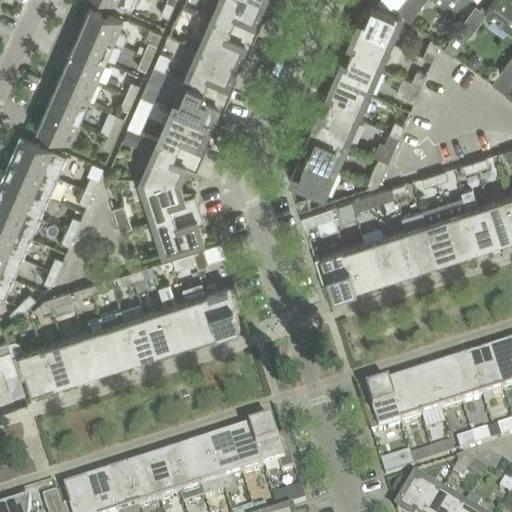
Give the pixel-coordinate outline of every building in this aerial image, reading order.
[(108,0),(131,10),(134,0),(108,0)] [(161,14),(169,17),(175,4),(167,0),(161,14)] [(263,20),(258,17),(264,3),(258,0),(219,0),(212,17),(256,36),(263,20)] [(398,10),(405,0),(379,0),(378,2),(398,10)] [(405,0),(398,10),(410,19),(424,0),(405,0)] [(442,0),(442,1),(456,12),(463,2),(464,0),(442,0)] [(511,0),(493,0),(485,11),(511,31),(511,0)] [(369,12),(364,10),(357,27),(391,42),(402,16),(372,3),(369,12)] [(123,20),(90,5),(81,26),(114,41),(123,45),(127,36),(118,32),(123,20)] [(249,52),(256,36),(212,17),(199,47),(237,64),(244,50),(249,52)] [(81,26),(73,46),(106,61),(114,41),(81,26)] [(354,46),(350,54),(380,67),(391,42),(357,27),(349,44),(354,46)] [(459,27),(456,31),(444,47),(454,55),(469,34),(459,27)] [(154,30),(149,40),(144,54),(152,57),(157,44),(162,33),(154,30)] [(423,57),(430,60),(433,61),(441,42),(431,38),(423,57)] [(73,46),(64,67),(97,81),(106,61),(73,46)] [(236,81),(231,79),(237,64),(199,47),(185,78),(229,97),(236,81)] [(170,56),(160,52),(154,65),(165,70),(170,56)] [(138,66),(146,70),(152,57),(144,54),(138,66)] [(335,77),(369,92),(380,67),(350,54),(347,62),(342,60),(335,77)] [(511,55),(511,56),(504,66),(492,82),(507,93),(511,86),(511,55)] [(154,65),(141,96),(153,101),(166,70),(165,70),(154,65)] [(97,81),(64,67),(55,87),(88,101),(97,81)] [(407,70),(404,77),(422,85),(427,74),(417,70),(416,73),(407,70)] [(328,104),(358,118),(369,92),(335,77),(327,94),(332,96),(328,104)] [(403,77),(396,94),(414,103),(422,85),(404,77),(404,78),(403,77)] [(217,111),(222,114),(229,97),(185,78),(172,109),(211,126),(217,111)] [(125,94),(134,97),(140,84),(131,80),(125,94)] [(46,107),(79,121),(88,101),(55,87),(46,107)] [(120,107),(128,110),(134,97),(125,94),(120,107)] [(313,128),(347,143),(358,118),(328,104),(325,113),(320,111),(313,128)] [(70,142),(79,121),(46,107),(37,128),(70,142)] [(172,109),(158,140),(203,159),(210,143),(204,141),(211,126),(172,109)] [(117,114),(114,121),(109,134),(117,137),(126,117),(117,114)] [(395,120),(390,131),(400,136),(405,125),(395,120)] [(306,155),(336,168),(347,143),(313,128),(305,145),(310,147),(306,155)] [(379,157),(389,161),(400,136),(390,131),(385,142),(380,140),(374,155),(379,157)] [(103,147),(111,151),(117,137),(109,134),(103,147)] [(67,156),(45,146),(24,137),(15,158),(58,176),(67,156)] [(158,140),(141,179),(141,180),(180,182),(180,181),(186,166),(196,170),(196,171),(197,171),(203,159),(158,140)] [(290,179),(325,194),(336,168),(306,155),(303,163),(298,162),(290,179)] [(487,156),(475,160),(478,169),(490,165),(487,156)] [(379,157),(374,170),(383,174),(389,161),(379,157)] [(7,178),(50,196),(58,176),(15,158),(7,178)] [(466,173),(478,169),(475,160),(463,164),(466,173)] [(379,185),(383,174),(374,170),(368,182),(370,188),(379,185)] [(446,170),(433,174),(436,183),(449,178),(446,170)] [(425,186),(436,183),(433,174),(422,177),(425,186)] [(91,175),(85,188),(94,191),(99,179),(91,175)] [(50,196),(7,178),(0,193),(0,199),(41,217),(50,196)] [(185,197),(180,182),(141,180),(154,220),(200,205),(196,193),(195,193),(195,194),(185,197)] [(395,196),(408,192),(405,183),(393,187),(395,196)] [(375,203),(394,197),(391,187),(372,193),(375,203)] [(88,205),(94,191),(85,188),(80,201),(88,205)] [(473,188),(461,192),(463,196),(464,196),(467,209),(480,247),(501,240),(489,201),(478,205),(473,188)] [(375,203),(372,193),(352,200),(355,210),(375,203)] [(511,236),(511,204),(509,195),(489,201),(501,240),(511,236)] [(464,196),(463,196),(442,203),(459,253),(480,247),(467,209),(464,196)] [(297,200),(300,211),(311,208),(308,197),(297,200)] [(41,217),(0,199),(0,223),(32,237),(41,217)] [(338,204),(342,215),(354,211),(354,210),(355,210),(352,200),(338,204)] [(442,203),(422,210),(426,222),(427,221),(439,260),(459,253),(442,203)] [(200,224),(206,222),(200,205),(154,220),(165,253),(205,240),(200,224)] [(306,227),(335,217),(331,207),(302,217),(306,227)] [(73,215),(67,228),(75,232),(81,219),(73,215)] [(427,221),(426,222),(406,228),(418,267),(439,260),(427,221)] [(32,237),(0,223),(0,247),(23,257),(32,237)] [(61,241),(69,245),(75,232),(67,228),(61,241)] [(418,267),(406,228),(385,235),(398,273),(418,267)] [(398,273),(385,235),(365,241),(377,280),(398,273)] [(377,280),(365,241),(344,248),(357,286),(377,280)] [(0,247),(0,271),(14,278),(23,257),(0,247)] [(194,251),(197,261),(196,261),(198,267),(207,264),(206,261),(208,261),(204,248),(194,251)] [(335,293),(357,286),(344,248),(344,249),(335,252),(316,258),(323,281),(330,278),(335,293)] [(175,268),(196,261),(197,261),(194,251),(172,258),(175,268)] [(56,256),(50,269),(58,273),(64,259),(56,256)] [(152,264),(143,268),(145,275),(155,272),(152,264)] [(143,268),(132,271),(134,279),(145,275),(143,268)] [(54,281),(58,273),(50,269),(45,282),(51,285),(54,281)] [(0,295),(5,298),(14,278),(0,271),(0,295)] [(119,275),(121,283),(134,279),(132,271),(119,275)] [(102,281),(90,284),(93,293),(104,289),(102,281)] [(170,282),(158,285),(165,306),(166,306),(178,344),(199,338),(186,299),(176,302),(170,282)] [(185,288),(189,298),(205,292),(201,282),(185,288)] [(78,288),(80,297),(93,293),(90,284),(78,288)] [(207,292),(219,331),(241,324),(236,309),(243,306),(236,284),(207,293),(207,292)] [(49,298),(52,306),(73,299),(70,291),(49,298)] [(37,299),(30,292),(20,302),(26,309),(37,299)] [(186,299),(199,338),(219,331),(207,292),(186,299)] [(52,306),(49,298),(45,299),(41,303),(44,314),(53,311),(52,306)] [(10,312),(16,319),(26,309),(20,302),(10,312)] [(145,312),(158,351),(178,344),(166,306),(165,306),(145,312)] [(124,319),(122,308),(100,315),(116,364),(137,357),(124,319)] [(124,319),(137,357),(158,351),(145,312),(124,319)] [(100,315),(91,318),(94,329),(83,332),(96,371),(116,364),(100,315)] [(62,339),(75,377),(96,371),(83,332),(62,339)] [(42,346),(54,384),(75,377),(62,339),(41,346),(42,346)] [(28,376),(33,391),(54,384),(42,346),(41,346),(22,352),(19,342),(16,343),(15,340),(9,341),(12,350),(19,373),(21,378),(28,376)] [(0,344),(0,353),(12,350),(9,341),(0,344)] [(511,345),(491,352),(504,391),(511,387),(511,345)] [(12,350),(0,353),(0,357),(6,377),(19,373),(12,350)] [(492,394),(504,391),(491,352),(471,359),(483,397),(486,405),(495,402),(492,394)] [(450,366),(462,404),(483,397),(471,359),(450,366)] [(450,366),(430,372),(441,411),(462,404),(450,366)] [(430,372),(409,379),(421,417),(441,411),(430,372)] [(388,386),(401,424),(421,417),(409,379),(388,386)] [(372,433),(401,424),(388,386),(367,393),(372,409),(366,411),(366,410),(365,410),(372,433)] [(511,421),(493,428),(496,439),(511,434),(511,421)] [(264,468),(273,465),(278,463),(281,472),(295,467),(285,436),(278,438),(273,423),(251,430),(264,468)] [(493,428),(472,434),(476,446),(496,439),(493,428)] [(264,468),(251,430),(231,436),(243,475),(264,468)] [(460,451),(476,446),(472,434),(457,439),(460,451)] [(226,495),(238,491),(233,478),(243,475),(231,436),(210,443),(222,482),(224,491),(226,495)] [(452,442),(431,449),(435,459),(455,452),(452,442)] [(210,443),(189,450),(205,497),(224,491),(222,482),(210,443)] [(414,466),(435,459),(431,449),(411,456),(414,466)] [(184,504),(205,497),(189,450),(169,456),(181,495),(184,504)] [(414,466),(411,456),(410,452),(381,461),(385,475),(414,466)] [(456,458),(458,464),(469,470),(475,461),(465,455),(456,458)] [(148,463),(161,502),(181,495),(169,456),(148,463)] [(128,470),(139,506),(140,508),(161,502),(148,463),(128,470)] [(464,479),(464,478),(469,470),(458,464),(453,473),(464,479)] [(128,511),(140,508),(139,506),(128,470),(107,476),(118,511),(128,511)] [(86,483),(95,511),(118,511),(107,476),(86,483)] [(398,511),(429,511),(441,494),(416,479),(414,483),(411,481),(406,480),(402,481),(399,483),(394,490),(395,494),(396,498),(398,502),(401,504),(397,511),(398,511)] [(511,482),(505,479),(500,488),(510,495),(511,491),(511,482)] [(95,511),(86,483),(65,490),(70,505),(62,507),(63,511),(95,511)] [(274,496),(278,509),(306,501),(302,487),(274,496)] [(63,511),(62,507),(57,492),(43,497),(48,511),(63,511)] [(461,511),(464,508),(441,494),(429,511),(461,511)] [(30,511),(32,500),(0,510),(0,511),(30,511)] [(254,511),(268,511),(266,503),(253,507),(254,511)]
